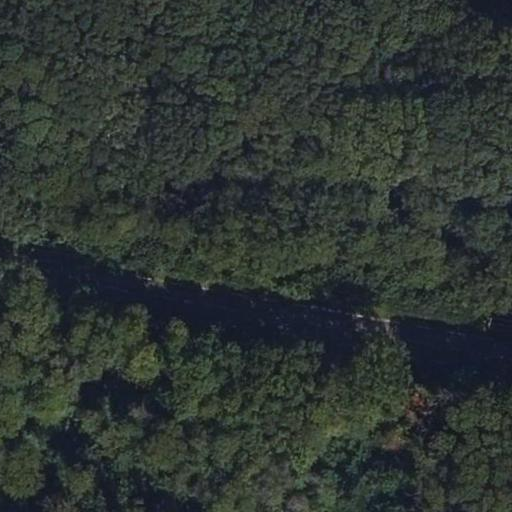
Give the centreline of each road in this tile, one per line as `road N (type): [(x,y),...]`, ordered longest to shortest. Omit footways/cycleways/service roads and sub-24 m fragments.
road 1 (secondary): [(511,363),(0,273)]
road 2 (track): [(123,0),(249,44),(325,89),(511,142)]
